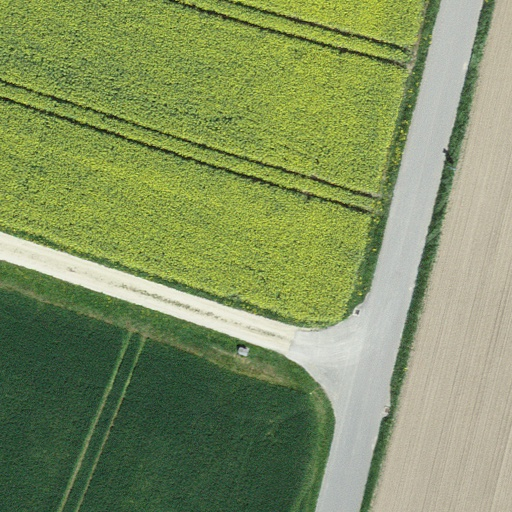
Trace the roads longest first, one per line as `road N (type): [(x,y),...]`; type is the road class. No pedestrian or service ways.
road 1 (unclassified): [(342,511),(463,0)]
road 2 (track): [(370,373),(0,254)]
